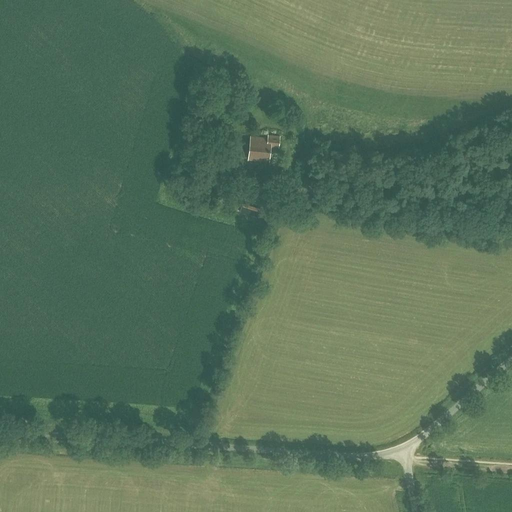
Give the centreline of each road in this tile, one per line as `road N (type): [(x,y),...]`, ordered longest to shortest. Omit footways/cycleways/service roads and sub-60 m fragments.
road 1 (unclassified): [(401,450),(364,457),(0,432)]
road 2 (unclassified): [(401,450),(511,358)]
